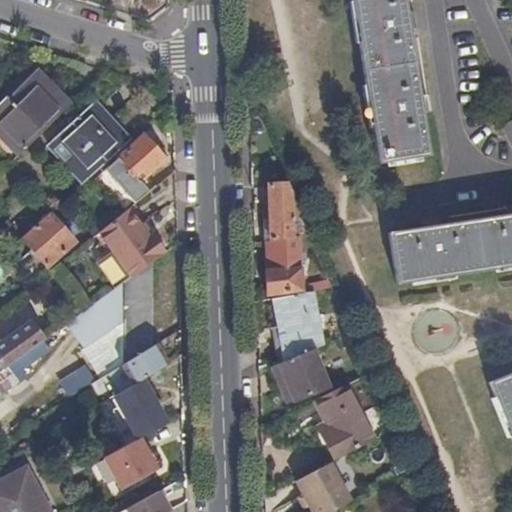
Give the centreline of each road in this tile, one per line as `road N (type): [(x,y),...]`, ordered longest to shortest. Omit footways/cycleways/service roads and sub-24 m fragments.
road 1 (tertiary): [(210,55),(227,511)]
road 2 (unclassified): [(0,7),(161,56),(210,55)]
